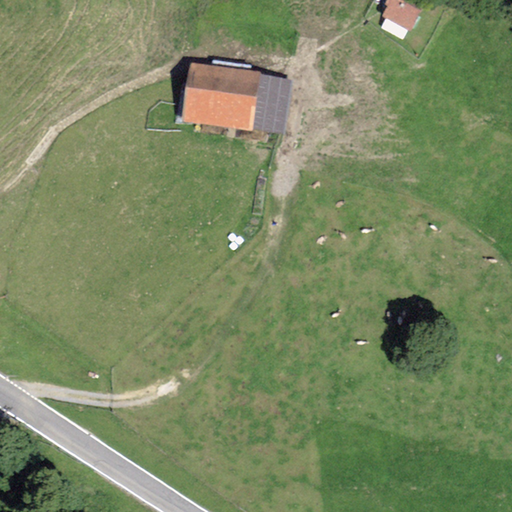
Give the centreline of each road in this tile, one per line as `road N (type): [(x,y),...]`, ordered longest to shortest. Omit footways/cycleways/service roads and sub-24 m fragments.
road 1 (track): [(9,395),(128,410),(168,397),(267,268),(286,158)]
road 2 (tertiary): [(0,389),(184,511)]
